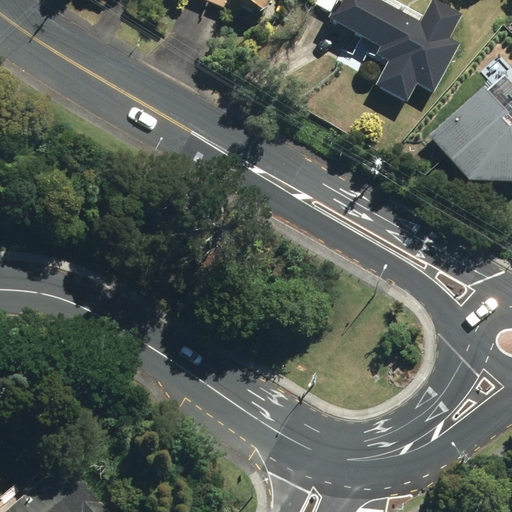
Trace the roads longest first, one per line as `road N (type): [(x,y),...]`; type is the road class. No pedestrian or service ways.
road 1 (secondary): [(0,289),(74,306),(333,461)]
road 2 (secondary): [(0,10),(54,52),(272,179)]
road 3 (secondary): [(272,179),(365,220),(511,303)]
road 4 (secondary): [(478,331),(272,179)]
